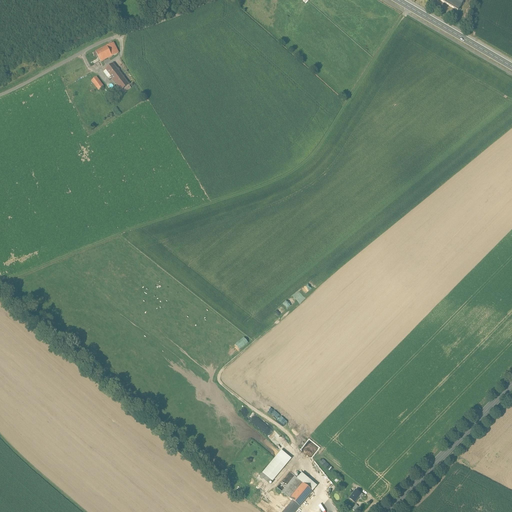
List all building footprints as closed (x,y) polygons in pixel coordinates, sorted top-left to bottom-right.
[(464,0),(439,0),(458,11),(464,0)] [(113,42),(106,45),(112,56),(118,53),(113,42)] [(106,45),(95,51),(98,56),(100,60),(101,62),(112,56),(106,45)] [(95,51),(85,56),(88,61),(98,56),(95,51)] [(98,56),(88,61),(90,66),(100,60),(98,56)] [(128,83),(113,63),(105,68),(121,89),(128,83)] [(104,86),(96,76),(91,80),(98,90),(104,86)] [(310,282),(313,286),(329,274),(325,269),(310,282)] [(324,292),(332,287),(329,283),(322,289),(324,292)] [(276,312),(266,321),(269,324),(279,315),(276,312)] [(268,333),(264,336),(270,342),(273,339),(268,333)] [(289,459),(281,452),(275,458),(284,466),(289,459)] [(275,458),(260,476),(269,483),(284,466),(275,458)] [(317,486),(302,473),(297,478),(303,483),(313,491),(317,486)] [(295,476),(282,492),(290,499),(303,483),(297,478),(295,476)] [(303,483),(290,499),(300,507),(313,491),(303,483)] [(358,492),(355,489),(349,498),(355,502),(359,496),(361,494),(358,492)] [(295,511),(300,507),(290,499),(283,506),(290,511),(295,511)]
